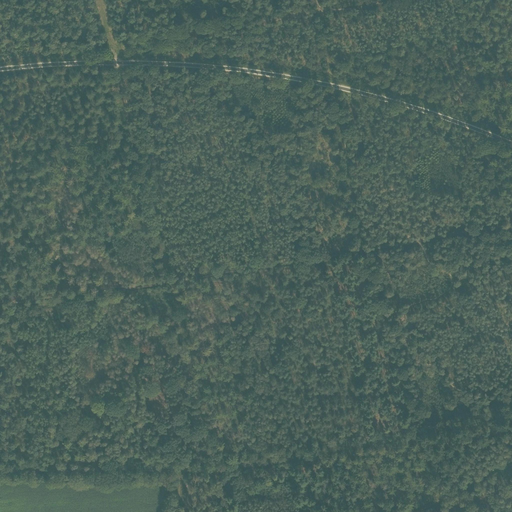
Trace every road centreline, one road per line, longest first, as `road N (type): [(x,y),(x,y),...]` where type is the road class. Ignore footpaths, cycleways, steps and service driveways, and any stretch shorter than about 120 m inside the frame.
road 1 (unclassified): [(511,141),(400,102),(289,76),(184,62),(0,69)]
road 2 (track): [(227,511),(115,62)]
road 3 (track): [(334,86),(362,243),(433,499)]
road 4 (track): [(0,469),(216,469)]
